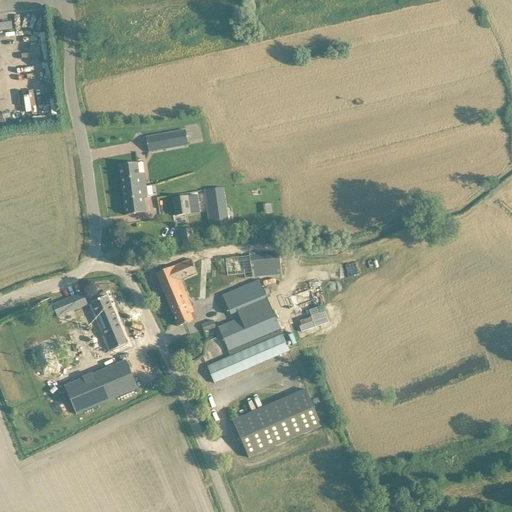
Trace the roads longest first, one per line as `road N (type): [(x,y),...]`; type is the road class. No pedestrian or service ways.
road 1 (unclassified): [(231,511),(130,284),(90,262)]
road 2 (unclassified): [(90,262),(93,219),(68,80),(64,0)]
